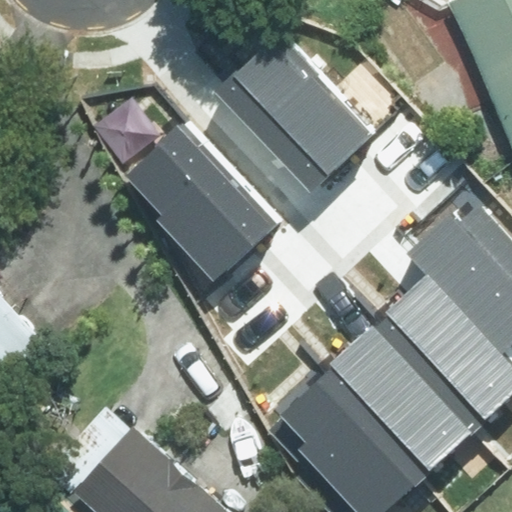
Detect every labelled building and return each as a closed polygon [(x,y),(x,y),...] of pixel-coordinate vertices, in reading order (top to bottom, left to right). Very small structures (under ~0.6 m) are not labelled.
[(511,0),(456,0),(450,3),(511,146),(511,0)] [(357,51),(281,102),(359,217),(435,166),(357,51)] [(227,128),(161,176),(249,298),(315,250),(227,128)] [(443,271),(511,351),(511,250),(493,229),(443,271)] [(511,351),(443,271),(386,319),(496,448),(511,434),(511,351)] [(0,384),(45,346),(0,293),(0,384)] [(332,361),(443,496),(496,448),(386,319),(332,361)] [(332,361),(280,402),(368,511),(424,511),(443,496),(332,361)] [(47,471),(93,511),(224,511),(105,406),(47,471)]
